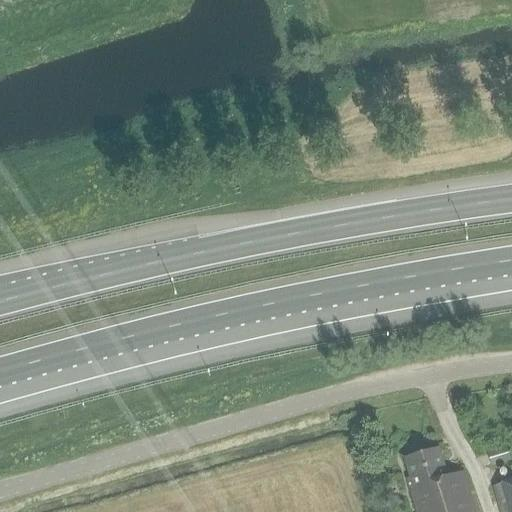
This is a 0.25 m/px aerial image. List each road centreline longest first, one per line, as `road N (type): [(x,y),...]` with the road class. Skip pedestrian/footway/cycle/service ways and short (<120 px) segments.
road 1 (tertiary): [(0,492),(318,400),(511,366)]
road 2 (motorway): [(0,371),(297,298),(511,260)]
road 3 (motorway): [(511,199),(366,220),(0,301)]
